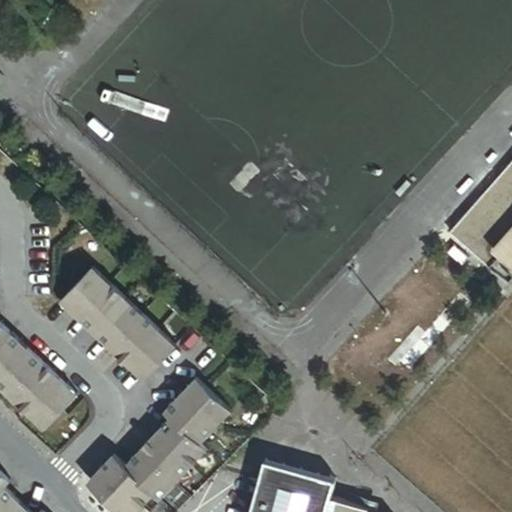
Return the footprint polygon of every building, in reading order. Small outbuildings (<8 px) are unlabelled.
[(511,161),(450,229),(492,264),(502,252),(493,245),(511,223),(511,161)] [(511,223),(493,245),(502,252),(511,261),(511,223)] [(511,276),(511,261),(502,252),(492,264),(509,280),(511,276)] [(144,375),(177,341),(95,263),(63,298),(144,375)] [(0,382),(44,423),(76,388),(0,318),(0,382)] [(173,413),(142,446),(177,479),(208,446),(201,440),(233,408),(198,375),(167,407),(173,413)] [(115,451),(90,478),(125,511),(150,484),(155,489),(161,495),(177,479),(142,446),(127,462),(115,451)] [(306,511),(312,493),(319,470),(267,456),(250,511),(306,511)] [(0,484),(3,481),(9,475),(0,467),(0,484)] [(338,476),(319,470),(312,493),(332,498),(333,493),(338,476)] [(35,511),(3,481),(0,484),(0,511),(48,511),(42,506),(35,511)] [(150,484),(125,511),(132,511),(155,489),(150,484)] [(327,511),(332,498),(312,493),(306,511),(327,511)] [(382,511),(369,508),(370,504),(333,493),(332,498),(327,511),(382,511)]
